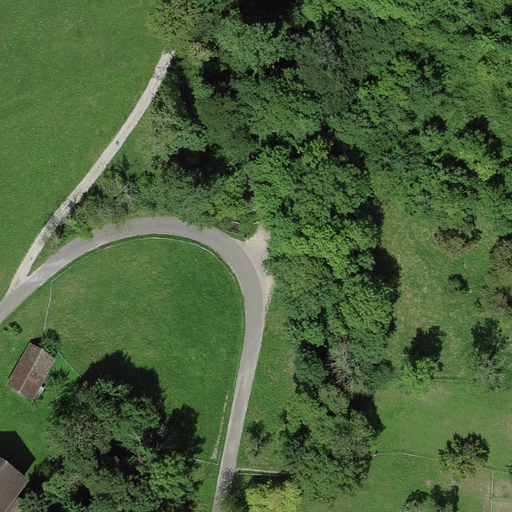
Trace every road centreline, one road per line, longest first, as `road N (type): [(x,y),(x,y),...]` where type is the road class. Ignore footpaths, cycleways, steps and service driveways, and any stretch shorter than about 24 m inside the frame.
road 1 (unclassified): [(222,511),(257,304),(231,250),(183,227),(125,229),(50,266),(0,315)]
road 2 (track): [(188,0),(144,110),(55,217),(8,307)]
